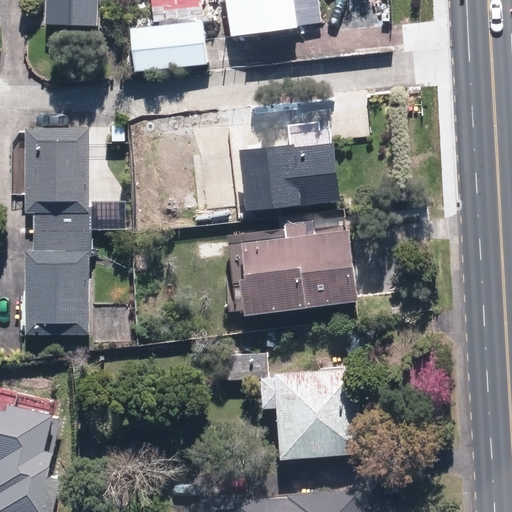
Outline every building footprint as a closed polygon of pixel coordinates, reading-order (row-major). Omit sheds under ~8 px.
[(43,0),(42,26),(98,28),(98,0),(43,0)] [(297,31),(291,0),(219,0),(226,42),(297,31)] [(203,25),(127,34),(132,75),(208,66),(203,25)] [(89,128),(23,129),(24,215),(32,215),(31,232),(91,232),(91,207),(90,207),(89,128)] [(237,149),(243,210),(340,200),(334,143),(292,148),(292,144),(237,149)] [(204,209),(240,206),(239,189),(218,191),(218,188),(202,189),(204,209)] [(245,276),(238,277),(242,314),(357,300),(349,229),(307,234),(306,221),(286,223),(284,223),(285,237),(240,242),(241,246),(245,276)] [(92,258),(91,232),(31,232),(32,252),(24,251),(25,334),(89,334),(89,258),(92,258)] [(12,316),(0,315),(0,347),(12,347),(12,316)] [(249,339),(227,342),(229,354),(250,352),(249,339)] [(356,367),(272,371),(273,375),(261,375),(263,407),(274,406),(277,458),(361,453),(356,367)] [(49,416),(50,414),(6,404),(4,411),(0,409),(0,511),(50,511),(64,453),(53,450),(60,419),(49,416)] [(165,469),(159,497),(191,503),(197,476),(165,469)] [(237,497),(197,502),(197,511),(359,511),(358,494),(284,501),(284,504),(251,507),(250,496),(237,497)]
